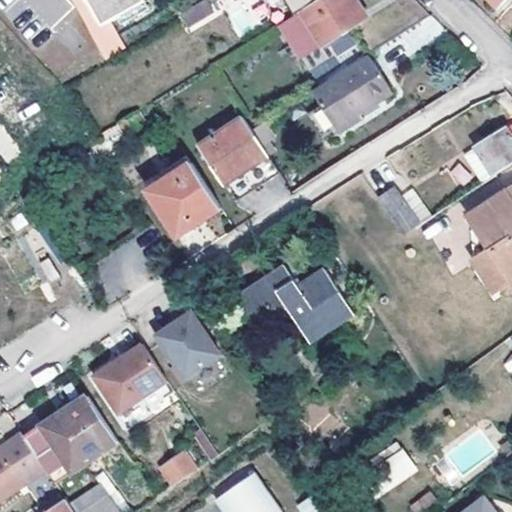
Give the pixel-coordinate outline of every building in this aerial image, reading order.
[(90,0),(104,24),(142,0),(90,0)] [(202,0),(193,6),(201,20),(213,12),(205,0),(202,0)] [(304,59),(369,18),(357,0),(315,0),(298,11),(280,23),(304,59)] [(291,0),(298,11),(315,0),(291,0)] [(201,20),(193,6),(180,14),(188,28),(201,20)] [(357,110),(360,114),(393,94),(369,56),(312,92),(333,125),(357,110)] [(363,119),(360,114),(357,110),(333,125),(339,134),(363,119)] [(127,137),(147,125),(139,111),(118,124),(127,137)] [(511,122),(476,148),(495,176),(511,164),(511,122)] [(248,125),(203,153),(228,192),(273,165),(251,129),(248,125)] [(482,184),(495,176),(476,148),(464,156),(482,184)] [(149,191),(177,236),(222,209),(193,163),(149,191)] [(407,235),(420,226),(393,186),(379,196),(407,235)] [(492,251),(477,261),(496,291),(511,279),(511,188),(470,217),(492,251)] [(474,257),(477,261),(492,251),(470,217),(466,220),(474,231),(474,257)] [(353,314),(325,269),(298,286),(285,266),(236,298),(254,328),(287,307),(309,342),(353,314)] [(171,326),(158,335),(186,377),(221,354),(192,311),(178,321),(180,325),(174,329),(171,326)] [(144,344),(132,353),(137,360),(149,353),(144,344)] [(158,391),(165,402),(177,394),(149,353),(137,360),(132,353),(97,376),(122,414),(145,399),(158,391)] [(152,410),(165,402),(158,391),(145,399),(152,410)] [(56,483),(121,442),(90,395),(25,437),(48,471),(56,483)] [(0,502),(48,471),(25,437),(22,433),(0,448),(0,502)] [(399,444),(356,473),(374,500),(417,471),(399,444)] [(183,451),(162,466),(173,482),(194,468),(183,451)] [(281,511),(254,471),(215,498),(223,511),(281,511)] [(75,511),(77,511),(106,493),(99,482),(69,502),(75,511)] [(415,511),(420,511),(436,501),(429,491),(411,505),(415,511)] [(119,511),(106,493),(77,511),(119,511)] [(497,511),(486,496),(465,511),(497,511)] [(75,511),(69,502),(67,499),(48,511),(75,511)]
